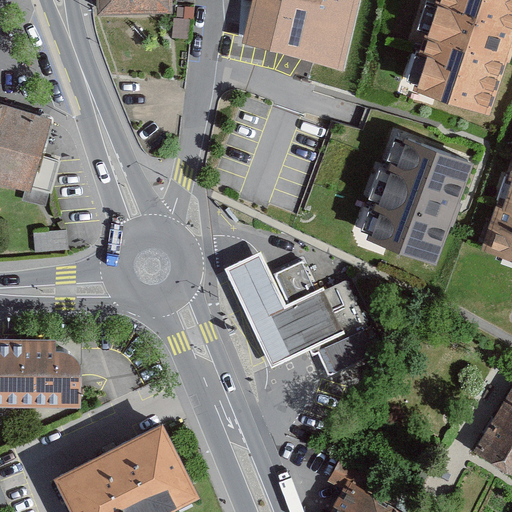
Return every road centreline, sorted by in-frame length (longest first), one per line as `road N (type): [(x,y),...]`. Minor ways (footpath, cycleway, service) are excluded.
road 1 (primary): [(282,511),(187,276)]
road 2 (residential): [(213,0),(179,188),(171,210),(155,222)]
road 3 (primary): [(164,300),(249,511)]
road 4 (primary): [(82,73),(92,136),(126,244)]
road 5 (primary): [(155,222),(82,73)]
road 6 (tertiary): [(0,303),(138,298)]
